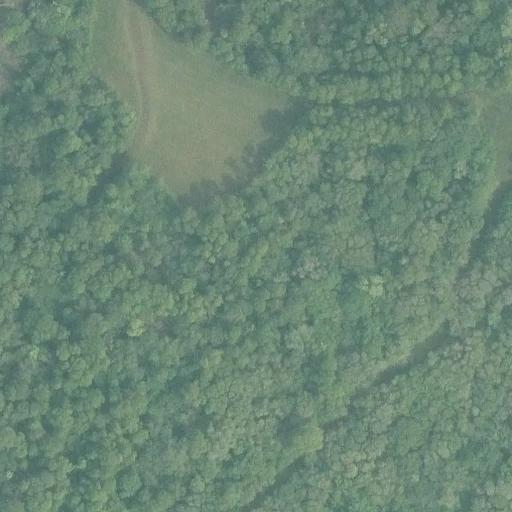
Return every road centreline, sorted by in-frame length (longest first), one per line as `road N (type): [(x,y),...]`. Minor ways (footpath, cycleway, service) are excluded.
road 1 (track): [(492,190),(420,356),(350,411),(250,511)]
road 2 (track): [(315,102),(483,95)]
